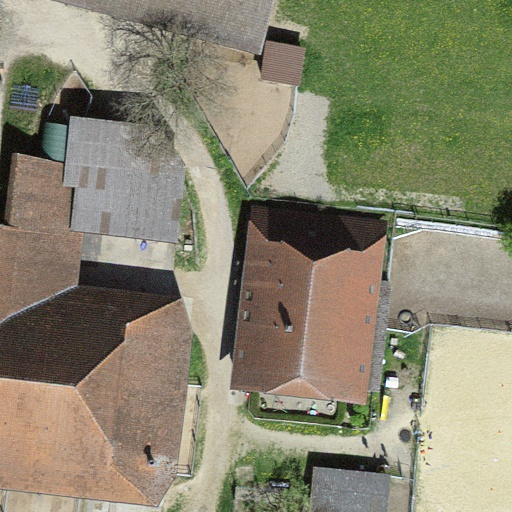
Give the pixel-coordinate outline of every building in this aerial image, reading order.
[(263,0),(181,0),(258,20),(263,0)] [(302,49),(267,44),(262,77),(297,82),(302,49)] [(80,137),(76,178),(14,166),(3,238),(0,237),(0,455),(172,475),(188,334),(62,320),(73,226),(173,238),(180,174),(161,146),(80,137)] [(271,235),(256,375),(374,388),(385,292),(373,282),(378,227),(259,214),(257,234),(271,235)] [(382,511),(386,478),(313,471),(309,511),(316,511),(382,511)]
